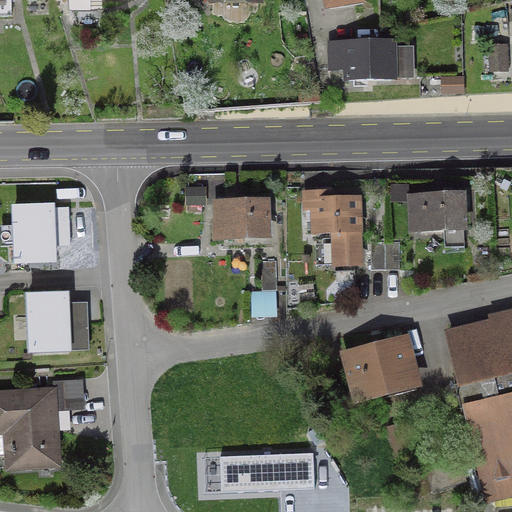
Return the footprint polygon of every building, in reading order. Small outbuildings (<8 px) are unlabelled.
[(64,0),(68,14),(89,14),(88,0),(64,0)] [(341,6),(340,0),(323,0),(325,9),(341,6)] [(346,44),(328,45),(329,72),(346,71),(347,82),(389,81),(389,79),(410,79),(409,49),(396,49),(388,49),(388,43),(346,44)] [(504,47),(488,48),(488,73),(505,73),(504,47)] [(184,191),(184,205),(199,205),(199,190),(184,191)] [(357,265),(355,200),(318,201),(317,193),(303,194),(304,212),(312,211),(313,235),(332,235),(333,266),(357,265)] [(409,234),(462,232),(460,195),(449,196),(449,193),(442,193),(442,196),(423,197),(407,198),(409,234)] [(264,239),(263,203),(215,205),(215,225),(214,225),(214,240),(264,239)] [(62,211),(0,210),(0,269),(40,270),(40,252),(62,252),(62,211)] [(383,243),(369,243),(369,272),(383,272),(383,243)] [(397,272),(397,243),(383,243),(383,272),(397,272)] [(274,262),(259,263),(260,293),(275,292),(274,262)] [(31,302),(32,353),(70,352),(69,301),(31,302)] [(459,387),(453,388),(459,412),(465,411),(477,460),(479,460),(489,499),(511,497),(511,318),(511,315),(497,318),(499,325),(448,337),(459,387)] [(344,358),(355,400),(413,385),(402,343),(379,349),(378,345),(371,347),(372,351),(344,358)] [(14,470),(56,467),(51,393),(0,395),(0,425),(11,425),(14,470)] [(394,459),(409,454),(400,424),(385,429),(394,459)] [(312,455),(222,458),(223,490),(313,486),(312,455)] [(462,482),(457,467),(427,476),(432,492),(462,482)]
